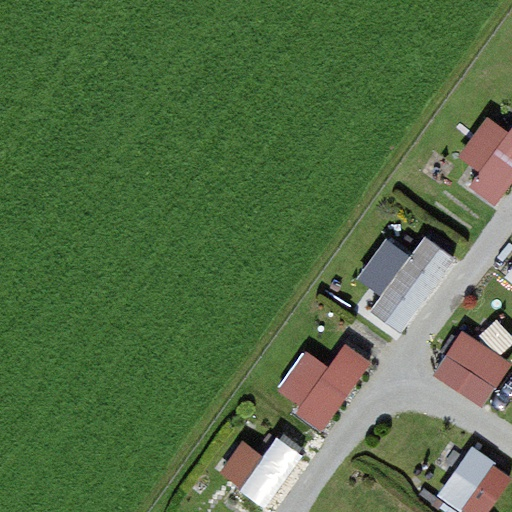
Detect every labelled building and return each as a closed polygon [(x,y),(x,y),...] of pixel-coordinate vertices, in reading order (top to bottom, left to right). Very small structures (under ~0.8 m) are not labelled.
[(506,191),(511,184),(511,106),(503,100),(459,155),(506,191)] [(490,399),(511,364),(511,349),(469,323),(440,368),(490,399)] [(330,421),(379,354),(352,334),(335,358),(311,340),(279,384),(330,421)] [(270,500),(315,452),(288,426),(268,448),(253,434),(228,460),(270,500)] [(511,461),(478,438),(445,487),(481,511),(490,511),(511,479),(511,461)]
